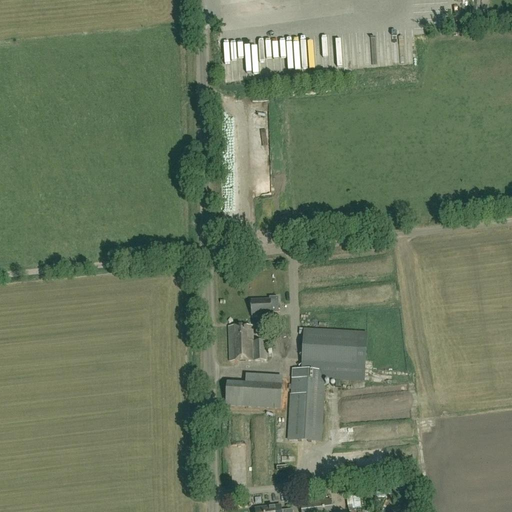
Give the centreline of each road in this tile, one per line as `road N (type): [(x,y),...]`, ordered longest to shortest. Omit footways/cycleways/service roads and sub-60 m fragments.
road 1 (unclassified): [(212,511),(198,0)]
road 2 (track): [(207,258),(511,221)]
road 3 (track): [(207,258),(0,275)]
